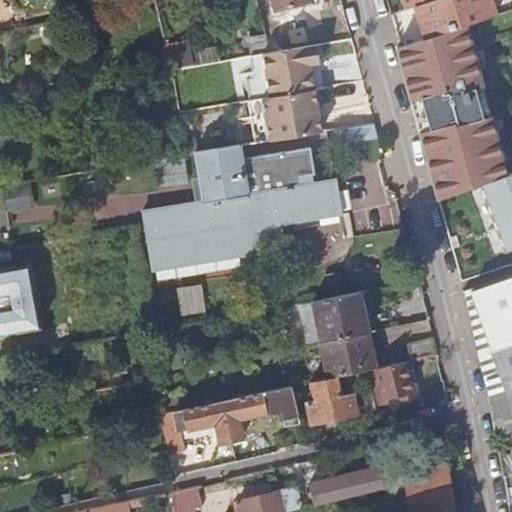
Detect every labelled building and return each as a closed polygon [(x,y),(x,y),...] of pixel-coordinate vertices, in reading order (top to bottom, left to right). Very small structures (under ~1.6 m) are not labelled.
[(315,3),(313,0),(270,0),(274,14),(315,3)] [(403,0),(406,9),(414,6),(433,0),(403,0)] [(433,0),(414,6),(425,39),(463,26),(494,16),(488,0),(433,0)] [(483,98),(463,26),(425,39),(409,45),(394,50),(402,80),(411,110),(436,201),(481,184),(504,176),(485,107),(480,108),(477,99),(483,98)] [(167,46),(171,71),(220,63),(218,48),(190,53),(188,43),(167,46)] [(269,97),(315,90),(310,65),(320,63),(317,45),(270,53),(262,55),(269,97)] [(315,90),(316,90),(324,88),(320,63),(310,65),(315,90)] [(76,87),(85,86),(83,74),(74,76),(76,87)] [(272,141),(322,132),(320,117),(315,117),(314,112),(318,105),(316,90),(315,90),(269,97),(262,99),(272,141)] [(483,98),(477,99),(480,108),(485,107),(483,98)] [(115,114),(98,117),(102,136),(118,133),(115,114)] [(378,137),(376,124),(335,130),(337,144),(378,137)] [(243,159),(241,146),(197,153),(202,180),(205,202),(202,202),(146,211),(154,261),(241,247),(242,256),(284,249),(280,224),(340,214),(335,180),(317,183),(303,186),(302,177),(315,175),(311,148),(243,159)] [(511,173),(504,176),(481,184),(498,223),(503,247),(511,244),(511,173)] [(317,183),(315,175),(302,177),(303,186),(317,183)] [(155,270),(242,256),(241,247),(154,261),(155,270)] [(27,267),(0,271),(0,296),(7,295),(9,309),(0,310),(0,336),(38,329),(27,267)] [(511,275),(468,291),(489,352),(511,343),(511,275)] [(183,310),(206,307),(204,283),(181,285),(183,310)] [(368,332),(376,331),(366,291),(313,301),(322,342),(368,332)] [(462,292),(487,389),(501,384),(468,291),(462,292)] [(0,310),(9,309),(7,295),(0,296),(0,310)] [(329,378),(369,369),(370,369),(375,368),(368,332),(322,342),(329,378)] [(426,357),(438,354),(433,337),(410,344),(413,360),(426,357)] [(487,389),(496,438),(511,432),(511,343),(489,352),(501,384),(487,389)] [(418,395),(410,361),(375,368),(370,369),(378,405),(418,395)] [(340,396),(337,378),(312,383),(316,401),(307,403),(312,422),(357,413),(353,393),(340,396)] [(283,423),(299,420),(291,386),(162,414),(163,419),(162,419),(169,453),(185,450),(182,431),(216,424),(220,443),(242,438),(238,419),(265,413),(264,410),(280,407),(283,423)] [(399,475),(400,480),(405,480),(406,488),(410,511),(436,511),(453,509),(445,467),(399,475)] [(383,488),(378,468),(308,486),(313,506),(383,488)] [(296,488),(279,491),(279,492),(283,511),(291,511),(301,510),(296,488)] [(185,511),(182,490),(170,493),(172,511),(185,511)] [(283,511),(279,492),(237,503),(239,511),(283,511)] [(127,511),(126,502),(80,511),(127,511)]
